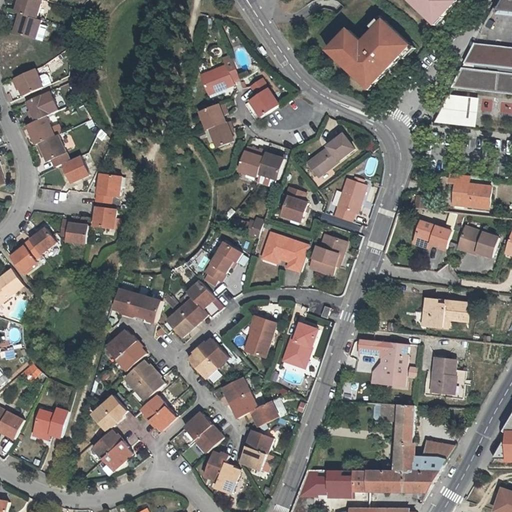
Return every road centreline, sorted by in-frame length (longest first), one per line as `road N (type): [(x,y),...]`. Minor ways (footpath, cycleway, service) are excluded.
road 1 (residential): [(279,511),(352,310)]
road 2 (residential): [(175,363),(253,295),(305,295),(352,310)]
road 3 (residential): [(167,478),(91,501),(45,495),(0,468)]
road 4 (residential): [(352,310),(402,166),(400,146)]
road 5 (residential): [(391,129),(490,0)]
road 6 (secondary): [(511,381),(440,511)]
road 7 (residential): [(325,96),(294,71),(247,0)]
